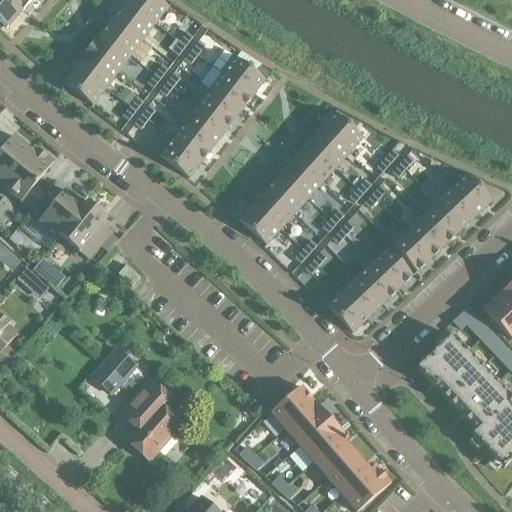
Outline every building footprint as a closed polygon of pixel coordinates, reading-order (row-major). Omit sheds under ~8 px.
[(21,12),(7,0),(0,0),(0,23),(6,29),(21,12)] [(32,0),(7,0),(21,12),(32,0)] [(157,0),(125,0),(125,1),(155,24),(168,8),(157,0)] [(155,24),(125,1),(112,17),(143,41),(155,24)] [(143,41),(112,17),(100,34),(130,57),(143,41)] [(185,48),(193,38),(186,33),(179,43),(185,48)] [(130,57),(100,34),(87,50),(117,73),(130,57)] [(197,56),(205,47),(198,42),(191,51),(197,56)] [(178,58),(185,48),(179,43),(171,53),(178,58)] [(117,73),(87,50),(74,67),(105,90),(117,73)] [(190,66),(197,56),(191,51),(183,61),(190,66)] [(252,97),(264,81),(234,57),(221,74),(252,97)] [(160,80),(168,71),(161,66),(154,75),(160,80)] [(105,90),(74,67),(62,83),(92,106),(105,90)] [(172,89),(180,79),(173,74),(166,84),(172,89)] [(239,114),(252,97),(221,74),(209,90),(239,114)] [(153,90),(160,80),(154,75),(146,85),(153,90)] [(165,98),(172,89),(166,84),(158,93),(165,98)] [(227,130),(239,114),(209,90),(196,107),(227,130)] [(135,113),(143,103),(136,98),(129,108),(135,113)] [(148,121),(155,111),(148,106),(141,116),(148,121)] [(214,147),(227,130),(196,107),(183,123),(214,147)] [(128,122),(135,113),(129,108),(122,117),(128,122)] [(349,154),(362,139),(334,113),(320,129),(349,154)] [(140,131),(148,121),(141,116),(134,126),(140,131)] [(201,163),(214,147),(183,123),(171,140),(201,163)] [(349,154),(320,129),(306,144),(335,170),(349,154)] [(31,152),(30,151),(13,137),(0,152),(0,186),(1,188),(31,152)] [(189,180),(201,163),(171,140),(158,156),(189,180)] [(335,170),(306,144),(292,159),(321,185),(335,170)] [(33,148),(30,151),(31,152),(1,188),(30,211),(31,212),(45,195),(44,195),(34,186),(53,164),(33,148)] [(382,174),(398,156),(392,151),(376,169),(382,174)] [(405,170),(413,161),(407,156),(399,165),(405,170)] [(321,185),(292,159),(279,175),(307,200),(321,185)] [(442,173),(434,164),(427,171),(435,180),(442,173)] [(397,179),(405,170),(399,165),(391,174),(397,179)] [(465,174),(450,188),(476,216),(491,202),(465,174)] [(307,200),(279,175),(265,190),(293,216),(307,200)] [(363,195),(371,186),(365,181),(357,190),(363,195)] [(378,201),(386,192),(380,186),(372,195),(378,201)] [(476,216),(450,188),(435,203),(461,230),(476,216)] [(59,237),(87,203),(84,201),(81,205),(64,191),(59,197),(49,189),(44,195),(45,195),(31,212),(30,211),(26,216),(57,242),(60,238),(59,237)] [(293,216),(265,190),(251,205),(279,231),(293,216)] [(355,204),(363,195),(357,190),(349,199),(355,204)] [(370,210),(378,201),(372,195),(364,204),(370,210)] [(106,219),(87,203),(59,237),(60,238),(89,261),(111,233),(101,225),(106,219)] [(461,230),(435,203),(420,217),(446,245),(461,230)] [(279,231),(251,205),(237,221),(266,246),(279,231)] [(335,226),(344,217),(337,211),(329,220),(335,226)] [(446,245),(420,217),(405,231),(431,259),(446,245)] [(327,235),(335,226),(329,220),(321,229),(327,235)] [(346,237),(354,228),(348,222),(339,231),(346,237)] [(346,237),(339,231),(331,240),(337,246),(346,237)] [(431,259),(405,231),(390,245),(416,273),(431,259)] [(308,256),(316,247),(310,242),(302,251),(308,256)] [(0,246),(0,263),(3,266),(12,257),(0,246)] [(386,249),(371,263),(397,291),(412,277),(386,249)] [(300,265),(308,256),(302,251),(294,260),(300,265)] [(318,267),(326,258),(320,253),(312,262),(318,267)] [(34,269),(58,286),(66,273),(42,257),(34,269)] [(310,276),(318,267),(312,262),(304,271),(310,276)] [(397,291),(371,263),(356,278),(382,306),(397,291)] [(117,275),(131,288),(140,279),(126,266),(117,275)] [(24,269),(14,279),(29,292),(38,282),(24,269)] [(382,306),(356,278),(341,292),(367,320),(382,306)] [(511,282),(499,295),(511,309),(511,282)] [(367,320),(341,292),(325,307),(352,334),(367,320)] [(511,339),(511,309),(499,295),(482,311),(511,341),(511,339)] [(458,317),(464,323),(472,315),(467,309),(458,317)] [(10,324),(0,315),(0,363),(4,367),(15,355),(6,347),(17,336),(7,327),(10,324)] [(466,326),(469,328),(477,320),(472,315),(464,323),(466,326)] [(466,326),(464,323),(458,317),(453,322),(461,331),(466,326)] [(469,328),(474,334),(482,325),(477,320),(469,328)] [(474,334),(479,339),(488,331),(482,325),(474,334)] [(479,339),(484,344),(493,336),(488,331),(479,339)] [(481,367),(451,336),(416,369),(446,401),(481,367)] [(484,344),(489,350),(498,342),(493,336),(484,344)] [(489,350),(494,355),(503,347),(498,342),(489,350)] [(494,355),(499,361),(508,352),(503,347),(494,355)] [(112,396),(136,368),(115,350),(91,377),(112,396)] [(499,361),(505,366),(511,358),(511,356),(508,352),(499,361)] [(476,432),(511,399),(481,367),(446,401),(476,432)] [(147,417),(125,441),(131,446),(131,449),(138,456),(141,456),(147,461),(181,424),(159,404),(167,396),(152,381),(132,403),(147,417)] [(284,432),(315,405),(300,388),(269,414),(284,432)] [(511,460),(511,408),(508,405),(511,400),(511,399),(476,432),(471,436),(503,469),(511,460)] [(298,448),(329,421),(315,405),(284,432),(298,448)] [(242,409),(234,418),(243,427),(251,418),(242,409)] [(313,464),(343,437),(329,421),(298,448),(313,464)] [(327,480),(356,455),(344,442),(346,440),(343,437),(313,464),(327,480)] [(254,456),(245,448),(239,456),(247,464),(254,456)] [(341,497),(375,467),(375,466),(369,471),(356,455),(327,480),(341,497)] [(263,464),(254,456),(247,464),(256,472),(263,464)] [(354,511),(357,511),(390,484),(375,467),(341,497),(354,511)] [(286,485),(277,477),(271,485),(280,493),(286,485)] [(295,493),(286,485),(280,493),(289,501),(295,493)] [(214,511),(200,499),(187,511),(214,511)]
